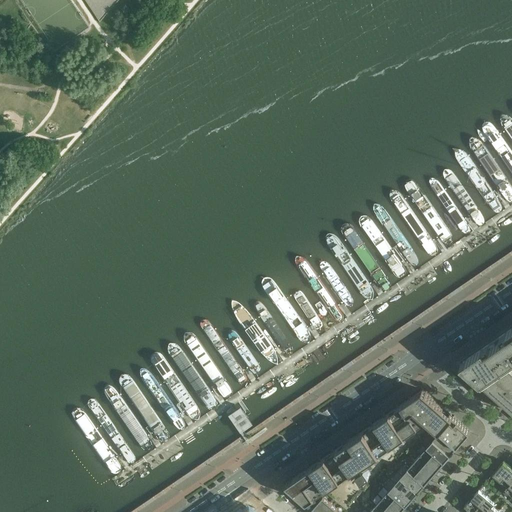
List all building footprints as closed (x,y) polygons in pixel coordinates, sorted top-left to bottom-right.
[(495,118),(511,141),(511,118),(506,110),(495,118)] [(480,129),(511,175),(511,152),(490,121),(480,129)] [(464,139),(510,207),(511,205),(511,186),(475,132),(464,139)] [(448,150),(494,218),(505,210),(459,143),(448,150)] [(432,161),(478,228),(489,221),(443,154),(432,161)] [(416,172),(462,239),(473,232),(427,164),(416,172)] [(400,183),(446,250),(457,243),(411,175),(400,183)] [(385,194),(431,261),(442,253),(395,186),(385,194)] [(369,204),(415,272),(426,264),(380,197),(369,204)] [(353,215),(399,283),(410,275),(364,208),(353,215)] [(337,226),(383,294),(394,286),(348,219),(337,226)] [(321,237),(367,304),(378,297),(332,230),(321,237)] [(311,256),(351,315),(362,308),(322,248),(311,256)] [(295,267),(336,326),(347,319),(306,259),(295,267)] [(279,278),(320,337),(331,329),(290,270),(279,278)] [(258,280),(304,348),(315,340),(269,273),(258,280)] [(242,291),(288,359),(299,351),(253,284),(242,291)] [(226,302),(272,370),(283,362),(237,295),(226,302)] [(210,313),(256,380),(267,373),(221,306),(210,313)] [(194,324),(241,391),(252,384),(205,316),(194,324)] [(179,335),(225,402),(236,395),(190,327),(179,335)] [(511,367),(509,365),(511,362),(511,328),(463,362),(463,366),(511,408),(511,367)] [(163,346),(209,413),(220,405),(174,338),(163,346)] [(158,349),(147,356),(193,424),(204,416),(158,349)] [(131,367),(177,435),(188,427),(142,360),(131,367)] [(126,371),(115,378),(161,445),(172,438),(126,371)] [(99,389),(146,456),(156,449),(110,382),(99,389)] [(364,462),(426,420),(436,429),(439,432),(456,447),(470,432),(423,390),(286,483),(307,501),(371,472),(364,462)] [(84,400),(130,467),(141,460),(95,392),(84,400)] [(73,431),(108,482),(125,471),(90,419),(73,431)] [(439,432),(434,437),(433,439),(450,455),(456,447),(439,432)] [(432,440),(428,445),(426,446),(444,462),(450,455),(433,439),(432,440)] [(426,447),(422,452),(420,454),(438,469),(444,462),(426,446),(426,447)] [(420,454),(415,459),(414,461),(431,476),(438,469),(420,454)] [(413,461),(409,466),(408,468),(425,483),(431,476),(414,461),(413,461)] [(507,485),(511,478),(511,468),(504,461),(493,473),(507,485)] [(407,469),(403,473),(401,475),(419,490),(425,483),(408,468),(407,469)] [(401,476),(396,481),(395,482),(412,497),(419,490),(401,475),(401,476)] [(394,483),(390,488),(389,489),(406,504),(412,497),(395,482),(394,483)] [(388,490),(384,495),(383,496),(400,511),(406,504),(389,489),(388,490)] [(471,511),(486,495),(479,489),(464,506),(471,511)] [(343,511),(323,495),(313,507),(319,511),(343,511)] [(471,511),(483,511),(490,504),(493,501),(486,495),(471,511)] [(382,498),(377,502),(376,503),(386,511),(399,511),(400,511),(383,496),(382,498)] [(375,505),(371,510),(370,511),(371,511),(386,511),(376,503),(375,505)]
